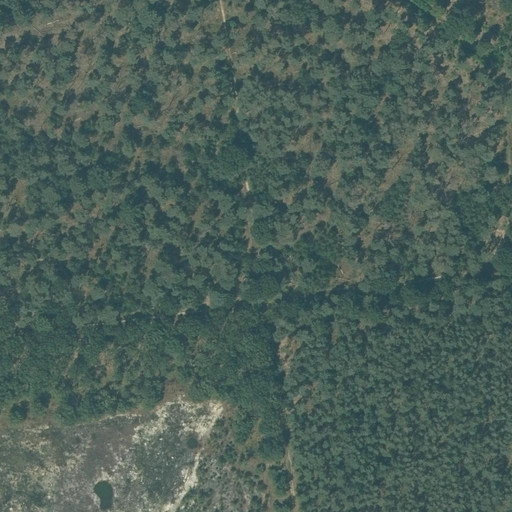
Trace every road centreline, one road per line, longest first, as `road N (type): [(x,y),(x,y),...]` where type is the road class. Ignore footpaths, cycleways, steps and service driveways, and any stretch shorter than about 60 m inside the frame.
road 1 (track): [(264,302),(0,337)]
road 2 (track): [(511,269),(264,302)]
